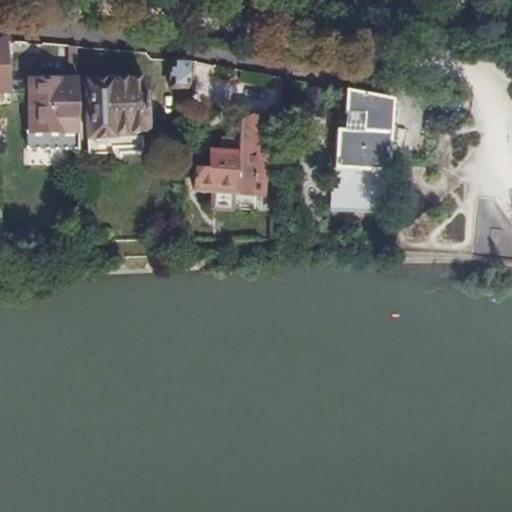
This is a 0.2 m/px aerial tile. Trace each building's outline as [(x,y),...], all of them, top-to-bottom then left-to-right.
[(342,0),(342,6),(368,9),(368,0),(342,0)] [(0,106),(9,106),(7,79),(9,76),(9,63),(5,61),(4,44),(0,44),(0,106)] [(76,49),(51,47),(51,72),(77,74),(76,49)] [(173,63),(171,90),(179,91),(188,92),(190,64),(173,63)] [(191,81),(190,105),(264,108),(265,84),(191,81)] [(28,83),(28,151),(78,151),(76,82),(28,83)] [(147,85),(147,82),(85,84),(89,157),(114,157),(114,150),(144,149),(144,133),(146,133),(145,85),(147,85)] [(188,92),(179,91),(177,115),(186,115),(188,92)] [(338,131),(330,211),(386,215),(393,102),(348,93),(346,116),(350,116),(349,133),(338,131)] [(196,171),(194,193),(216,195),(231,196),(263,199),(266,159),(256,158),(259,120),(258,120),(258,115),(243,114),(243,118),(241,119),(239,149),(222,147),(221,155),(211,153),(209,172),(196,171)] [(264,142),(277,143),(279,120),(265,119),(264,142)] [(231,196),(216,195),(215,209),(229,211),(231,196)]
